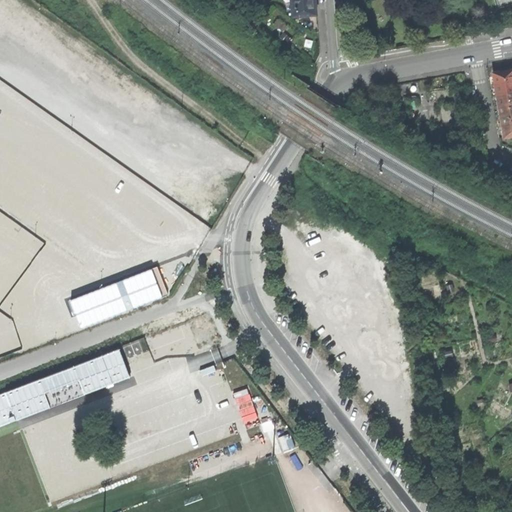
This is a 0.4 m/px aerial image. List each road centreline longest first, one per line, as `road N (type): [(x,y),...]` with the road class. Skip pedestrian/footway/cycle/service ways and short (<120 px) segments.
road 1 (unclassified): [(409,511),(263,324),(242,273),(252,206),(334,79)]
road 2 (track): [(276,169),(131,56),(89,0)]
road 3 (residential): [(334,79),(474,53)]
road 4 (residential): [(511,164),(490,146),(474,53)]
